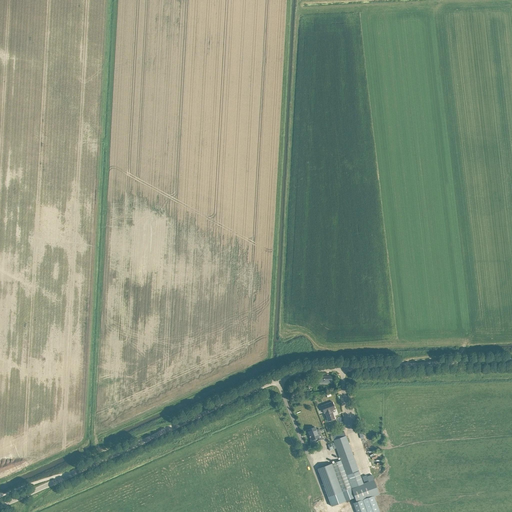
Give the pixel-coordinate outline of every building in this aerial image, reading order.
[(335,419),(332,411),(335,409),(332,402),(321,406),(324,413),(325,413),(328,421),(335,419)] [(316,430),(315,427),(307,430),(308,434),(309,434),(310,436),(309,436),(309,437),(310,437),(311,440),(318,438),(319,440),(323,439),(319,429),(316,430)] [(341,460),(336,462),(350,500),(355,498),(351,488),(363,484),(358,471),(348,444),(351,443),(348,436),(346,437),(344,432),(343,429),(341,430),(342,433),(332,436),(334,442),(330,444),(332,450),(337,448),(340,457),(339,457),(340,457),(341,460)] [(331,506),(350,500),(336,462),(317,469),(331,506)] [(362,500),(366,511),(379,511),(374,496),(362,500)] [(366,511),(362,500),(353,503),(356,511),(366,511)]
